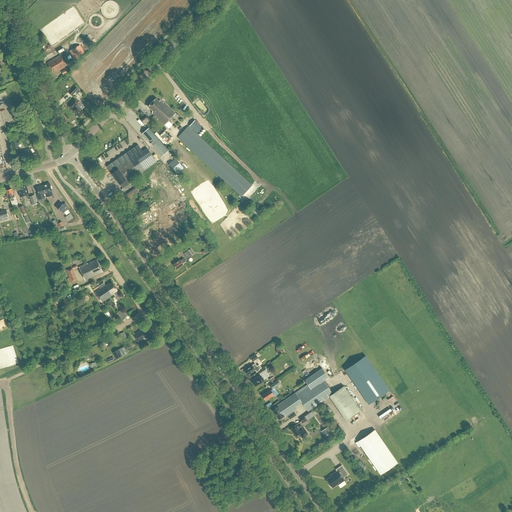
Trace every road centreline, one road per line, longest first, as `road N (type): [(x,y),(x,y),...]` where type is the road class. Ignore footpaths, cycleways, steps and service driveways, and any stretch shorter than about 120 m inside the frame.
road 1 (tertiary): [(323,511),(69,154)]
road 2 (track): [(48,165),(280,511)]
road 3 (tertiary): [(69,154),(216,0)]
road 4 (tertiary): [(69,154),(8,0)]
road 5 (track): [(0,381),(143,313)]
road 6 (track): [(5,380),(21,489),(32,511)]
